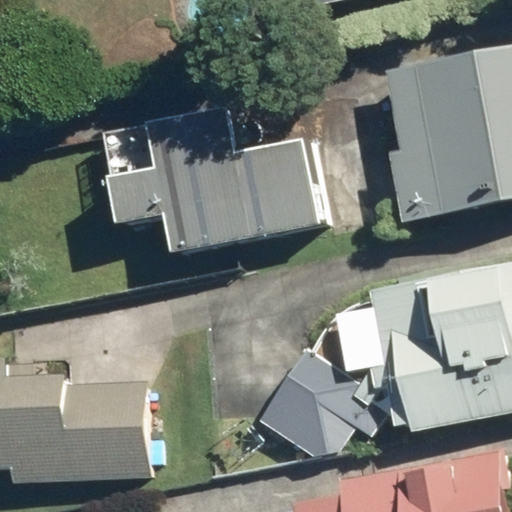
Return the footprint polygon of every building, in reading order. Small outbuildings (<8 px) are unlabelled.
[(305,0),(308,12),(370,0),(305,0)] [(511,50),(394,73),(412,170),(402,172),(412,224),(511,204),(511,50)] [(243,107),(111,132),(128,224),(176,215),(183,254),(330,226),(314,143),(252,155),(243,107)] [(511,265),(377,290),(403,429),(421,426),(422,433),(511,416),(511,265)] [(382,400),(307,352),(263,421),(318,456),(348,451),(362,429),(379,440),(396,414),(379,404),(382,400)] [(0,470),(25,470),(25,484),(155,480),(152,383),(76,385),(76,378),(51,379),(50,367),(20,368),(20,361),(0,361),(0,470)] [(305,511),(511,511),(511,452),(511,448),(349,478),(352,497),(304,506),(305,511)]
